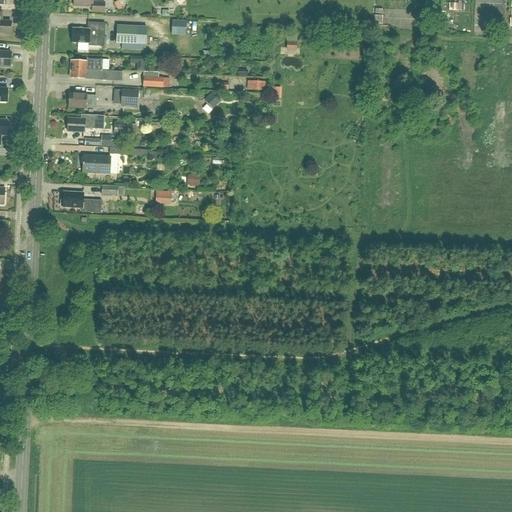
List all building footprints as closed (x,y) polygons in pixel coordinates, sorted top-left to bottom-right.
[(73,0),(73,7),(92,8),(92,13),(104,14),(104,3),(96,3),(93,3),(92,0),(73,0)] [(0,34),(10,35),(10,22),(1,22),(1,11),(0,11),(0,34)] [(172,33),(185,34),(186,22),(172,21),(172,33)] [(103,47),(104,24),(88,24),(87,30),(72,29),(71,44),(78,44),(88,44),(88,46),(103,47)] [(116,44),(147,45),(148,28),(117,27),(116,44)] [(78,44),(78,52),(88,52),(88,46),(88,44),(78,44)] [(0,67),(10,68),(10,53),(0,52),(0,67)] [(145,72),(145,58),(130,57),(130,64),(136,65),(136,72),(145,72)] [(70,70),(86,71),(101,72),(101,71),(102,71),(102,61),(86,60),(86,62),(71,62),(70,70)] [(101,72),(86,71),(70,70),(70,79),(86,80),(86,79),(100,79),(100,81),(113,82),(113,72),(101,72)] [(163,79),(153,79),(153,88),(163,88),(163,79)] [(254,82),(253,91),(265,91),(265,83),(254,82)] [(271,88),(271,99),(279,99),(280,88),(271,88)] [(137,108),(138,91),(121,90),(120,107),(137,108)] [(212,92),(206,98),(213,105),(219,99),(212,92)] [(95,109),(96,97),(86,97),(86,96),(69,95),(68,108),(95,109)] [(102,130),(103,117),(82,116),(81,120),(68,119),(68,132),(84,133),(84,129),(102,130)] [(131,137),(132,124),(114,123),(114,136),(131,137)] [(101,140),(89,140),(89,146),(100,147),(110,147),(111,137),(101,136),(101,140)] [(111,159),(110,174),(117,175),(118,155),(111,155),(111,159)] [(110,174),(111,159),(83,157),(82,173),(110,174)] [(189,186),(198,186),(199,176),(189,176),(189,186)] [(123,196),(124,188),(117,188),(117,187),(102,187),(101,195),(117,197),(117,196),(123,196)] [(171,205),(171,192),(155,192),(155,205),(171,205)] [(83,194),(63,193),(63,194),(61,194),(61,207),(63,207),(63,208),(82,209),(82,213),(101,214),(101,202),(83,201),(83,194)]
